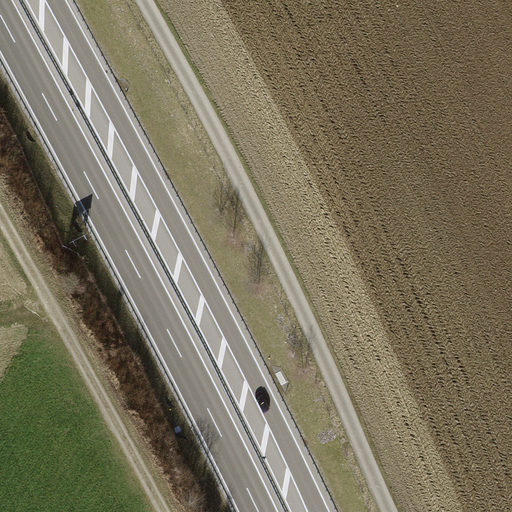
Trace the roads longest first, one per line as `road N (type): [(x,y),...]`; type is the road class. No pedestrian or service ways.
road 1 (trunk): [(319,511),(56,0)]
road 2 (track): [(391,511),(270,238),(146,0)]
road 3 (trunk): [(0,11),(259,511)]
road 4 (track): [(168,511),(0,201)]
